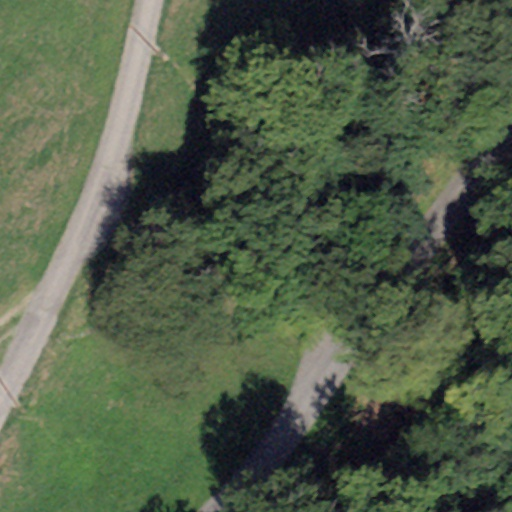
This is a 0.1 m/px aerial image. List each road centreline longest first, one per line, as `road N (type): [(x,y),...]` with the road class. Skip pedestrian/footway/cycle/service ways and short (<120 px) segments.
road 1 (unclassified): [(202,511),(320,374),(511,91)]
road 2 (unclassified): [(137,0),(42,294),(0,385)]
